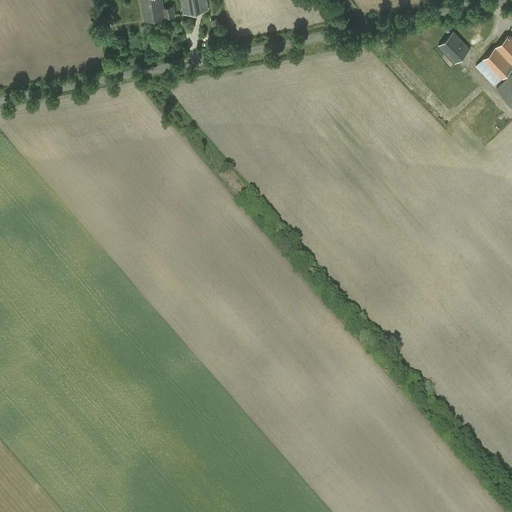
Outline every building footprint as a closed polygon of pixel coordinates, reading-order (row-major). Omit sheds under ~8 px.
[(173,6),(164,8),(162,0),(139,0),(143,21),(174,16),(173,6)] [(180,0),(183,15),(209,11),(207,0),(180,0)] [(455,64),(471,49),(453,32),(438,46),(455,64)] [(511,37),(509,34),(495,47),(511,65),(511,37)] [(511,68),(511,65),(495,47),(483,59),(502,79),(511,68)] [(502,79),(483,59),(475,66),(494,86),(502,79)] [(511,106),(511,73),(496,89),(511,106)]
